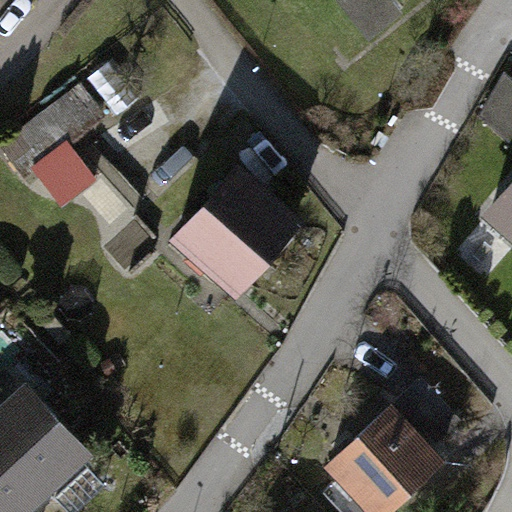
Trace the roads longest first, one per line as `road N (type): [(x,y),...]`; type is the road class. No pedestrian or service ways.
road 1 (residential): [(196,511),(387,248)]
road 2 (residential): [(387,248),(185,0)]
road 3 (residential): [(387,248),(511,32)]
road 4 (residential): [(511,377),(387,248)]
